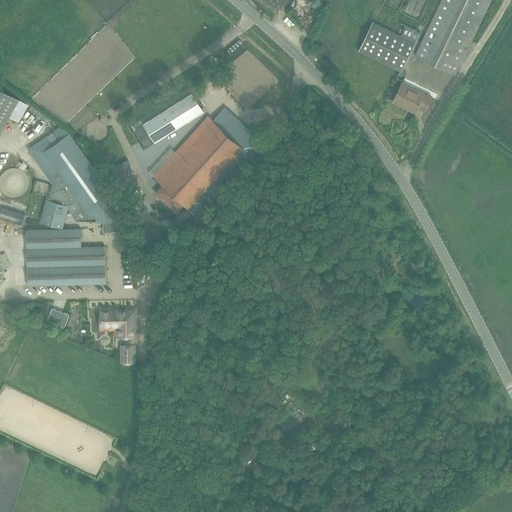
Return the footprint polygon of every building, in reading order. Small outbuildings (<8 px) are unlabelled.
[(442,0),(415,56),(455,76),(491,0),(442,0)] [(402,72),(420,33),(399,23),(394,33),(372,22),(358,51),(402,72)] [(416,93),(401,86),(397,94),(396,94),(395,96),(395,97),(393,102),(415,113),(418,108),(425,111),(432,98),(417,90),(416,93)] [(0,88),(0,133),(10,117),(19,100),(0,88)] [(155,143),(179,128),(178,125),(185,121),(187,123),(204,112),(201,108),(204,107),(201,103),(199,105),(192,94),(143,125),(155,143)] [(19,100),(10,117),(18,122),(28,105),(19,100)] [(225,107),(213,121),(180,157),(175,152),(164,165),(153,177),(163,185),(156,193),(176,212),(184,204),(188,208),(197,217),(264,143),(225,107)] [(123,221),(114,194),(69,133),(62,127),(30,149),(53,183),(42,223),(61,229),(67,206),(77,221),(123,221)] [(78,138),(84,145),(99,135),(93,127),(78,138)] [(0,212),(0,217),(21,225),(24,215),(2,207),(0,212)] [(81,247),(81,229),(26,230),(28,286),(106,283),(105,247),(81,247)] [(63,312),(52,308),(48,320),(65,326),(69,315),(63,312)] [(101,310),(101,326),(119,326),(119,336),(134,336),(134,312),(133,312),(110,312),(110,310),(101,310)] [(122,362),(134,362),(134,346),(122,346),(122,362)]
